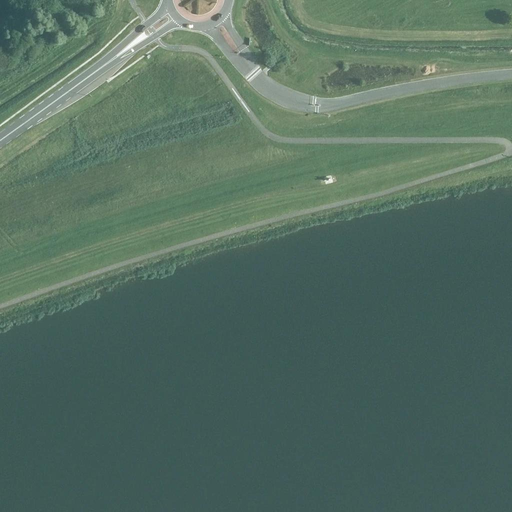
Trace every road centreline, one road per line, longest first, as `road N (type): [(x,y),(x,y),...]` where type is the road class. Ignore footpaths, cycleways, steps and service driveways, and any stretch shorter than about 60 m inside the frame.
road 1 (unclassified): [(253,74),(278,94),(314,105),(511,73)]
road 2 (primary): [(0,140),(124,50)]
